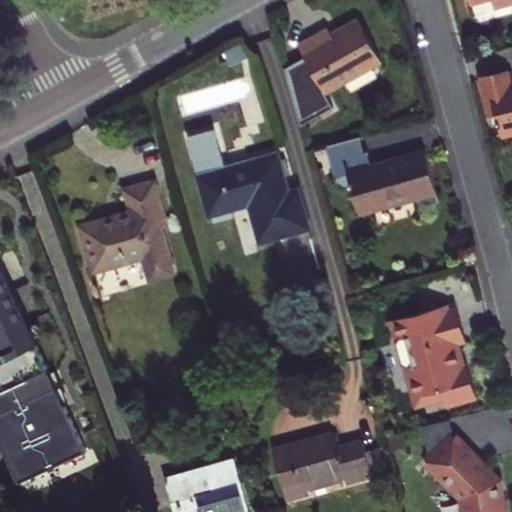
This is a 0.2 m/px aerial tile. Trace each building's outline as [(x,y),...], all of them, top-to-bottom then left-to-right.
[(305,56),(283,68),(299,125),(332,106),(325,93),(382,61),(359,21),(345,29),(332,36),(329,31),(300,47),(305,56)] [(489,72),(478,74),(488,114),(493,112),(499,135),(511,131),(511,87),(511,88),(511,87),(510,86),(509,86),(509,85),(507,84),(506,84),(504,83),(501,69),(489,72)] [(261,242),(308,229),(299,197),(297,189),(288,192),(278,154),(215,172),(214,168),(223,165),(221,158),(213,129),(200,133),(187,137),(197,173),(203,172),(204,175),(198,177),(210,216),(212,214),(215,222),(234,216),(232,208),(250,203),(261,242)] [(360,136),(326,146),(337,185),(346,189),(351,187),(358,213),(375,209),(376,210),(386,208),(385,204),(419,195),(419,197),(437,191),(427,152),(374,167),(369,150),(364,151),(362,143),(360,136)] [(109,219),(82,226),(94,270),(144,256),(150,277),(173,271),(161,225),(165,224),(154,183),(140,186),(127,190),(134,218),(110,225),(109,219)] [(0,254),(0,446),(17,484),(87,451),(0,254)] [(405,366),(415,401),(441,393),(443,401),(474,393),(467,365),(456,368),(452,352),(457,351),(454,340),(459,338),(464,337),(457,308),(446,311),(444,303),(396,316),(400,331),(395,340),(409,348),(401,364),(405,366)] [(334,434),(274,451),(287,500),(330,487),(373,475),(366,453),(363,441),(351,445),(338,448),(334,434)] [(436,451),(427,461),(463,497),(464,511),(463,511),(506,511),(502,494),(498,495),(495,486),(493,477),(453,435),(448,439),(436,451)] [(436,451),(448,439),(446,437),(434,449),(436,451)] [(382,448),(366,453),(373,475),(388,470),(382,448)] [(206,495),(177,502),(180,511),(249,511),(235,461),(221,465),(207,468),(215,497),(210,498),(206,495)] [(171,479),(177,502),(206,495),(210,498),(215,497),(207,468),(171,479)]
